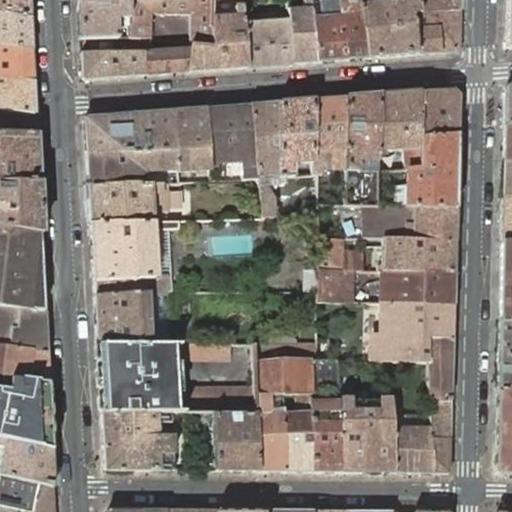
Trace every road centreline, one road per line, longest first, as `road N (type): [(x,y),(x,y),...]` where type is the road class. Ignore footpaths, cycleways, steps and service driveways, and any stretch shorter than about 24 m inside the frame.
road 1 (residential): [(480,71),(56,104)]
road 2 (residential): [(470,491),(480,71)]
road 3 (residential): [(78,488),(470,491)]
road 4 (residential): [(78,488),(56,104)]
